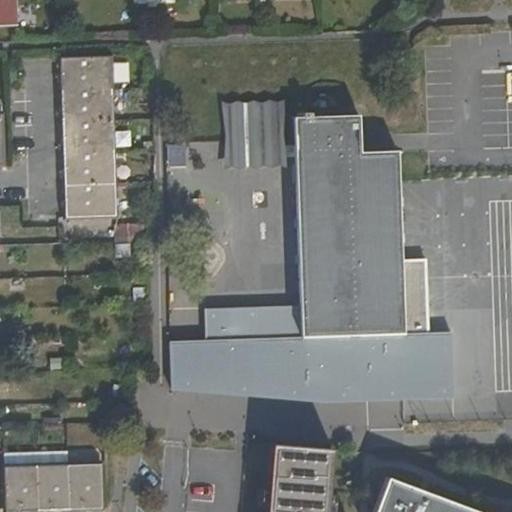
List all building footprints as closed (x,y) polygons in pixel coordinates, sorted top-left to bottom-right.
[(0,0),(0,26),(17,26),(16,0),(0,0)] [(111,57),(58,58),(59,74),(59,92),(112,90),(111,57)] [(112,90),(59,92),(60,110),(61,124),(113,123),(112,90)] [(275,161),(275,157),(275,144),(273,106),(227,107),(228,162),(275,161)] [(293,144),(293,157),(298,338),(398,335),(396,261),(393,149),(356,150),(356,116),(292,118),(293,144)] [(113,123),(61,124),(61,138),(62,155),(114,154),(113,123)] [(275,144),(275,157),(293,157),(293,144),(275,144)] [(114,154),(62,155),(62,169),(63,185),(115,184),(114,154)] [(116,216),(115,184),(63,185),(64,202),(64,217),(116,216)] [(396,261),(398,335),(426,334),(423,261),(396,261)] [(323,511),(327,460),(266,456),(262,511),(323,511)] [(98,464),(68,465),(70,510),(87,509),(100,509),(98,464)] [(68,465),(37,466),(38,511),(56,510),(70,510),(68,465)] [(38,511),(37,466),(5,467),(3,467),(5,511),(26,511),(38,511)] [(472,511),(388,480),(375,511),(472,511)]
